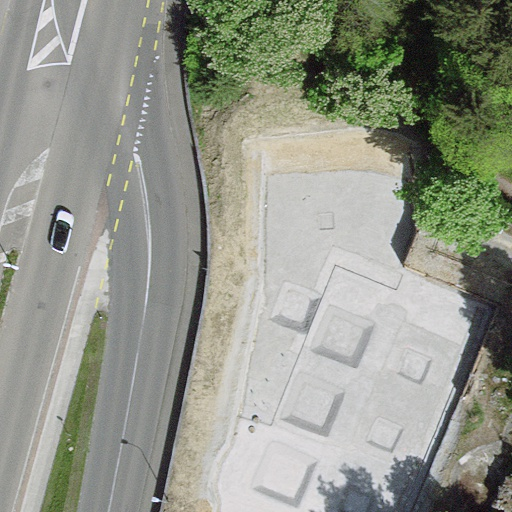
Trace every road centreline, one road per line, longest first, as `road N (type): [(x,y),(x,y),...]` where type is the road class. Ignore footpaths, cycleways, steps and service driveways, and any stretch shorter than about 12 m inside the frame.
road 1 (tertiary): [(40,100),(99,119),(145,163),(155,247),(115,511)]
road 2 (primary): [(0,280),(40,100)]
